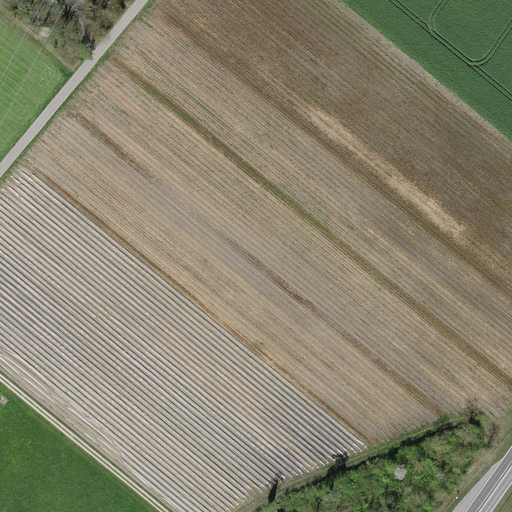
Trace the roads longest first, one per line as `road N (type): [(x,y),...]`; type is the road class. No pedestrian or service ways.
road 1 (track): [(249,511),(469,423),(511,420)]
road 2 (unclassified): [(0,167),(139,0)]
road 3 (track): [(0,378),(164,511)]
